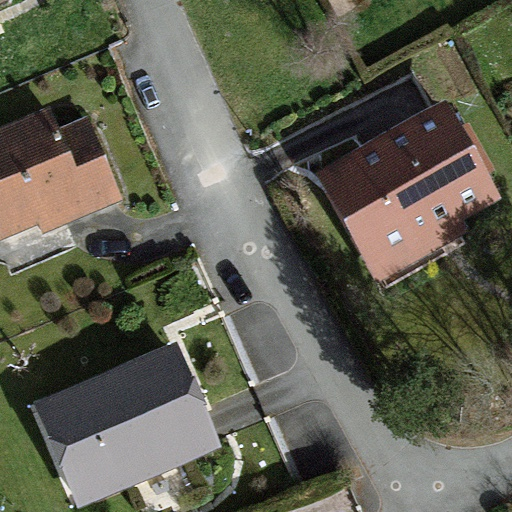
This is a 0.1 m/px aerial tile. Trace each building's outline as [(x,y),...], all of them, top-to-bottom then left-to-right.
[(118,197),(88,124),(58,137),(49,115),(0,135),(0,236),(37,221),(92,198),(96,207),(118,197)] [(450,217),(489,195),(445,117),(327,184),(371,262),(450,217)] [(96,207),(92,198),(37,221),(41,229),(96,207)] [(378,274),(457,229),(450,217),(371,262),(378,274)] [(178,364),(132,383),(127,373),(41,409),(80,503),(213,448),(178,364)]
